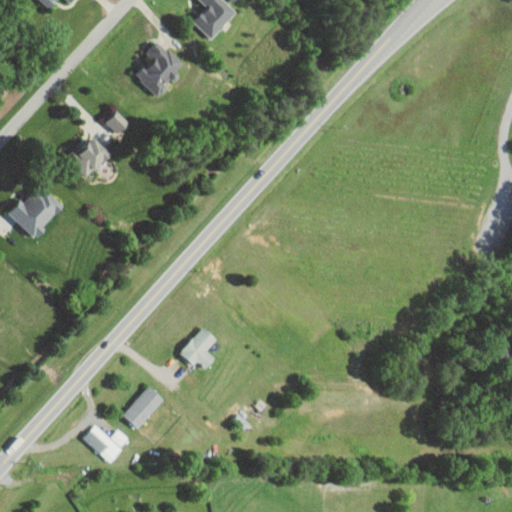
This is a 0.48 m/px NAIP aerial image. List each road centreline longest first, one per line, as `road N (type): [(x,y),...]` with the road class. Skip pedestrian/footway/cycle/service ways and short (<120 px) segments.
road 1 (primary): [(0,468),(390,40)]
road 2 (residential): [(0,139),(129,0)]
